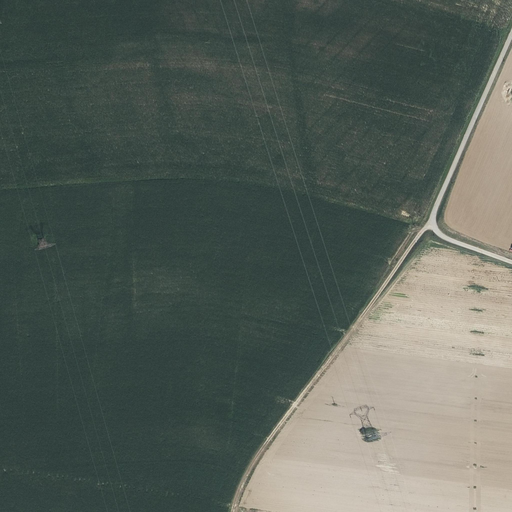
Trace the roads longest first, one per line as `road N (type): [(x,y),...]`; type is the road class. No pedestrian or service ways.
road 1 (track): [(232,511),(263,448),(433,221)]
road 2 (unclassified): [(511,263),(440,237),(433,221),(511,35)]
